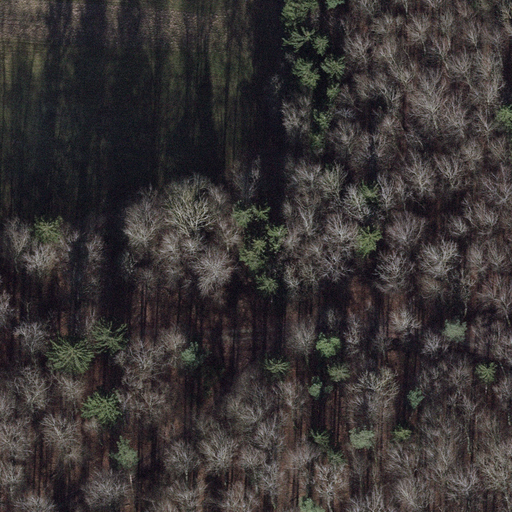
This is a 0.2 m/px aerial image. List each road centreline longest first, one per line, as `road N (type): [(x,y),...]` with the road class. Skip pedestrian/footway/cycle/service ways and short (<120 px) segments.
road 1 (track): [(0,361),(135,336),(240,336),(368,318),(511,349)]
road 2 (track): [(42,511),(194,432),(233,391),(240,336)]
